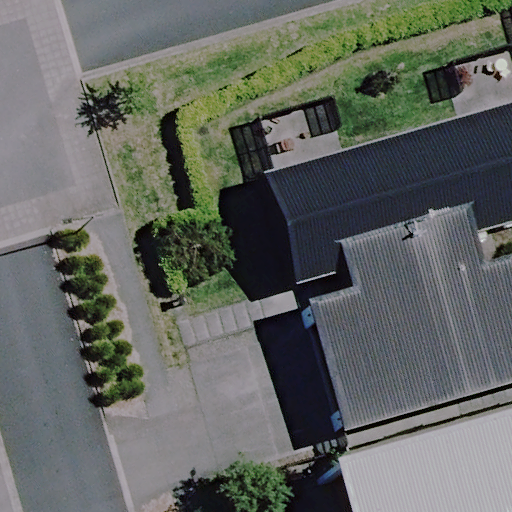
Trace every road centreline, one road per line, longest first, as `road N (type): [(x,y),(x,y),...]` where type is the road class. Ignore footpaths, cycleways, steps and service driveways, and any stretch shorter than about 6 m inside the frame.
road 1 (residential): [(0,261),(72,511)]
road 2 (residential): [(0,41),(144,0)]
